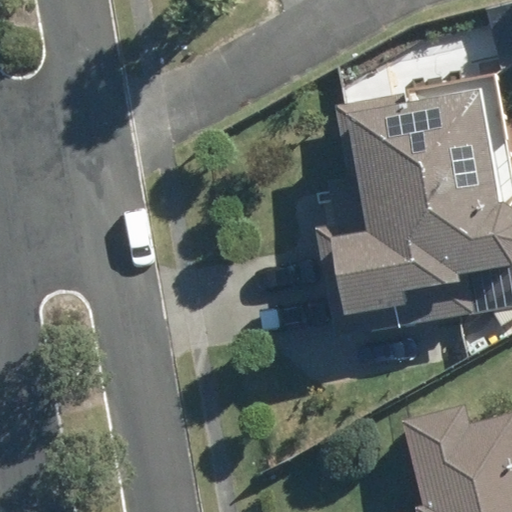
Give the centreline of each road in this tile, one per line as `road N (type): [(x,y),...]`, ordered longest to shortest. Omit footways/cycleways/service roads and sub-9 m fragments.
road 1 (tertiary): [(80,0),(164,511)]
road 2 (tertiary): [(41,511),(0,279)]
